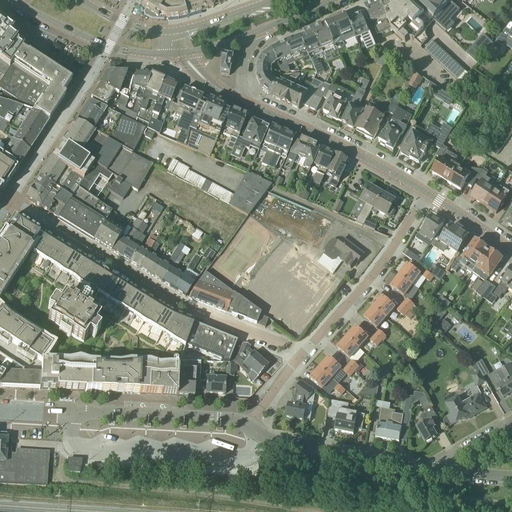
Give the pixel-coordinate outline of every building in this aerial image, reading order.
[(212,0),(145,0),(141,7),(146,10),(144,13),(145,16),(152,20),(164,21),(166,18),(168,19),(180,18),(214,8),(217,3),(221,5),(212,0)] [(379,2),(391,30),(405,43),(408,41),(408,40),(409,40),(410,40),(411,40),(412,40),(412,41),(413,40),(421,48),(428,41),(426,38),(425,35),(426,31),(427,28),(432,22),(425,15),(424,14),(424,15),(413,4),(411,6),(407,3),(406,2),(406,1),(406,0),(383,0),(384,4),(382,5),(380,1),(379,2)] [(426,12),(424,14),(425,15),(432,22),(434,20),(440,25),(455,8),(445,0),(420,0),(417,4),(426,12)] [(379,2),(365,8),(377,36),(391,30),(379,2)] [(348,22),(356,42),(358,46),(359,46),(364,44),(367,52),(375,48),(361,16),(356,19),(353,17),(349,18),(349,22),(348,22)] [(327,25),(338,51),(345,48),(345,47),(350,44),(356,42),(348,22),(346,17),(327,25)] [(0,47),(10,35),(13,31),(0,20),(0,47)] [(327,25),(313,31),(323,53),(330,51),(334,60),(340,58),(337,52),(338,51),(327,25)] [(301,37),(311,62),(313,67),(317,76),(324,73),(321,65),(319,66),(316,57),(323,53),(313,31),(301,37)] [(10,35),(0,47),(0,75),(0,76),(4,78),(21,50),(18,48),(19,46),(20,45),(19,45),(19,42),(10,35)] [(494,45),(492,47),(497,51),(500,53),(507,41),(501,36),(494,45)] [(295,63),(302,60),(304,65),(311,62),(301,37),(287,42),(295,63)] [(432,41),(424,51),(423,51),(425,53),(430,57),(434,61),(439,65),(443,69),(447,73),(448,73),(452,77),(456,82),(465,72),(432,41)] [(287,42),(273,48),(279,64),(278,64),(282,72),(290,72),(288,66),(295,63),(287,42)] [(490,42),(481,50),(486,54),(487,53),(492,47),(494,45),(490,42)] [(492,47),(487,53),(493,57),(497,51),(492,47)] [(257,67),(256,73),(272,73),(272,68),(278,64),(279,64),(273,48),(272,48),(266,52),(262,56),(259,61),(257,67)] [(0,95),(0,97),(32,110),(49,121),(74,83),(28,53),(27,54),(21,50),(4,78),(0,83),(0,89),(3,92),(2,96),(0,95)] [(222,54),(221,62),(223,62),(220,74),(230,76),(234,56),(222,54)] [(97,81),(101,83),(100,85),(128,100),(130,94),(132,90),(136,75),(126,74),(126,69),(110,69),(108,71),(104,73),(102,73),(97,81)] [(286,104),(299,110),(307,93),(314,80),(311,84),(303,81),(306,72),(301,72),(300,75),(286,104)] [(272,78),(272,73),(256,73),(256,74),(256,76),(256,77),(258,84),(262,91),(266,94),(271,97),(277,83),(272,78)] [(132,90),(130,94),(136,97),(133,108),(138,110),(151,75),(136,75),(132,90)] [(134,124),(147,129),(164,81),(151,75),(138,110),(137,115),(134,124)] [(278,83),(277,83),(271,97),(286,104),(300,75),(292,75),(287,84),(282,81),(280,85),(278,83)] [(302,105),(309,108),(315,97),(317,92),(324,85),(314,80),(307,93),(299,110),(302,105)] [(369,83),(363,80),(361,82),(354,97),(347,113),(344,120),(342,123),(346,124),(346,126),(354,129),(363,109),(359,107),(365,93),(364,92),(369,83)] [(166,113),(167,113),(168,109),(170,103),(169,103),(172,98),(176,86),(164,81),(147,129),(154,133),(159,135),(166,113)] [(431,82),(427,90),(433,96),(443,102),(447,95),(437,88),(431,82)] [(89,102),(134,124),(137,115),(124,109),(128,100),(100,85),(89,102)] [(168,109),(167,113),(181,119),(179,125),(177,128),(182,130),(176,143),(186,148),(190,131),(189,131),(194,117),(202,97),(191,93),(176,86),(172,98),(179,101),(177,106),(170,103),(168,109)] [(342,123),(344,120),(347,113),(354,97),(347,93),(346,94),(341,92),(342,91),(331,86),(328,91),(324,99),(330,102),(324,114),(329,117),(329,118),(337,121),(342,123)] [(394,115),(397,109),(403,98),(397,95),(393,101),(387,112),(394,115)] [(0,120),(3,123),(35,143),(49,121),(32,110),(0,97),(0,120)] [(203,98),(202,97),(194,117),(189,131),(190,131),(186,148),(210,158),(222,128),(229,111),(224,109),(225,107),(208,100),(207,104),(201,101),(203,98)] [(316,112),(320,103),(321,100),(315,97),(309,108),(316,112)] [(89,102),(76,123),(112,143),(132,154),(142,135),(145,136),(144,138),(151,141),(154,133),(147,129),(134,124),(89,102)] [(365,137),(372,141),(385,115),(377,111),(378,108),(370,104),(357,130),(366,135),(365,137)] [(394,116),(391,121),(379,143),(380,144),(380,146),(384,148),(386,147),(393,150),(401,136),(402,137),(409,125),(408,124),(412,117),(397,109),(394,115),(394,116)] [(229,111),(222,128),(225,129),(223,135),(230,139),(229,143),(226,148),(232,151),(238,138),(247,117),(233,111),(234,111),(230,110),(229,111)] [(0,133),(8,139),(29,152),(35,143),(3,123),(0,120),(0,133)] [(248,150),(250,147),(251,144),(260,149),(268,128),(268,126),(262,124),(260,125),(251,122),(243,140),(238,138),(232,151),(230,156),(239,160),(245,148),(248,150)] [(82,155),(112,176),(118,179),(131,188),(137,192),(152,165),(132,154),(112,143),(76,123),(62,143),(82,155)] [(511,133),(511,127),(506,123),(503,128),(511,134),(511,133)] [(430,125),(424,136),(410,127),(399,150),(403,152),(401,155),(419,165),(424,157),(427,152),(431,145),(439,150),(436,157),(442,146),(443,145),(449,136),(438,130),(430,125)] [(261,164),(268,167),(283,132),(271,127),(263,144),(261,150),(266,153),(261,164)] [(511,134),(503,128),(500,132),(509,138),(511,134)] [(285,161),(295,138),(283,132),(268,167),(274,170),(279,158),(285,161)] [(509,138),(500,132),(497,136),(506,142),(509,138)] [(506,142),(497,136),(494,141),(503,147),(506,142)] [(24,160),(29,152),(8,139),(3,146),(24,160)] [(293,163),(298,165),(308,143),(300,140),(300,142),(296,140),(284,168),(290,171),(293,163)] [(503,147),(494,141),(491,145),(500,151),(503,147)] [(84,180),(78,189),(95,201),(112,176),(82,155),(62,143),(52,159),(84,180)] [(298,165),(303,167),(300,175),(306,178),(318,150),(314,148),(315,146),(308,143),(298,165)] [(0,156),(18,168),(24,160),(3,146),(0,144),(0,156)] [(500,151),(491,145),(488,149),(497,155),(500,151)] [(441,160),(435,170),(432,173),(435,175),(448,183),(447,184),(450,185),(463,164),(462,164),(459,167),(454,164),(457,158),(446,152),(448,149),(442,146),(436,157),(441,160)] [(333,156),(321,149),(313,166),(318,168),(311,183),(319,187),(325,173),(333,156)] [(0,195),(18,168),(0,156),(0,195)] [(333,156),(325,173),(333,177),(328,185),(335,189),(345,169),(342,168),(345,161),(333,156)] [(52,159),(40,178),(72,198),(75,194),(78,189),(84,180),(52,159)] [(266,192),(271,186),(271,185),(247,174),(235,197),(187,171),(188,169),(172,161),(166,171),(182,180),(230,205),(229,206),(248,216),(266,192)] [(477,180),(483,171),(482,171),(471,169),(470,168),(469,167),(467,166),(466,165),(465,164),(463,164),(450,185),(451,186),(451,185),(457,189),(457,190),(460,192),(461,190),(465,184),(471,188),(476,180),(477,180)] [(484,207),(494,191),(487,186),(490,181),(485,178),(487,174),(483,171),(477,180),(481,183),(471,199),(484,207)] [(40,178),(33,188),(65,209),(72,198),(40,178)] [(118,179),(110,192),(123,201),(131,188),(118,179)] [(340,184),(336,192),(340,194),(344,186),(340,184)] [(509,194),(497,186),(494,191),(484,207),(496,215),(506,199),(511,202),(511,200),(511,187),(510,190),(511,190),(509,194)] [(366,219),(371,212),(381,194),(368,187),(367,188),(366,187),(363,192),(364,193),(359,202),(365,205),(354,223),(362,226),(363,226),(366,220),(366,219)] [(58,219),(59,218),(65,209),(33,188),(26,198),(58,219)] [(93,240),(95,241),(108,219),(107,219),(112,211),(102,205),(99,203),(95,201),(78,189),(75,194),(72,198),(65,209),(59,218),(93,240)] [(302,191),(299,198),(306,201),(309,194),(302,191)] [(386,197),(381,194),(371,212),(375,215),(377,212),(385,216),(389,218),(391,217),(394,212),(393,209),(390,207),(393,201),(392,200),(392,199),(387,196),(386,197)] [(335,204),(331,212),(338,215),(343,204),(336,201),(335,204)] [(142,213),(131,230),(128,228),(113,253),(121,258),(148,216),(142,213)] [(121,258),(130,263),(139,248),(145,238),(142,236),(152,219),(148,216),(121,258)] [(12,281),(9,279),(28,251),(31,253),(39,258),(44,250),(38,246),(45,236),(44,236),(40,233),(14,217),(0,237),(0,293),(1,293),(4,287),(7,289),(12,281)] [(432,241),(436,236),(443,225),(432,218),(429,223),(427,221),(423,227),(425,228),(420,236),(418,234),(415,239),(422,244),(425,239),(425,240),(427,237),(432,241)] [(105,248),(117,229),(112,226),(114,223),(108,219),(95,241),(99,244),(100,245),(105,248)] [(377,224),(366,220),(363,226),(374,231),(377,224)] [(119,226),(117,229),(105,248),(106,248),(113,253),(128,228),(127,227),(125,230),(119,226)] [(436,236),(432,241),(430,245),(438,250),(442,245),(458,254),(468,239),(466,236),(467,234),(461,230),(460,232),(457,231),(457,230),(456,229),(455,230),(450,227),(448,231),(447,232),(442,240),(436,236)] [(45,236),(44,236),(45,236),(38,246),(44,250),(39,258),(42,260),(54,241),(45,236)] [(130,263),(139,269),(150,252),(159,238),(158,237),(157,239),(152,236),(143,251),(139,248),(130,263)] [(159,238),(150,252),(139,269),(151,276),(160,261),(154,258),(154,254),(163,240),(159,238)] [(340,260),(341,262),(349,268),(351,269),(355,264),(357,265),(364,255),(343,239),(339,243),(335,240),(332,240),(323,252),(323,255),(332,262),(336,261),(338,259),(340,260)] [(64,247),(54,241),(42,260),(51,266),(52,266),(64,247)] [(479,242),(477,241),(475,241),(474,242),(474,244),(464,258),(459,255),(450,269),(455,273),(459,267),(460,265),(465,268),(473,274),(489,251),(488,250),(487,251),(482,247),(482,246),(479,245),(479,242)] [(151,276),(162,283),(181,253),(180,253),(183,247),(180,245),(168,264),(170,265),(169,267),(160,261),(151,276)] [(73,253),(64,247),(52,266),(61,272),(73,253)] [(100,270),(94,280),(45,250),(24,281),(7,270),(3,276),(20,287),(17,292),(22,295),(0,329),(0,356),(27,375),(40,376),(40,390),(107,393),(138,395),(139,368),(140,364),(140,358),(136,356),(139,333),(138,332),(144,323),(135,317),(140,309),(103,286),(110,276),(109,276),(100,270)] [(489,278),(500,263),(502,261),(502,259),(500,257),(498,257),(495,256),(489,252),(489,251),(473,274),(484,282),(474,295),(480,299),(484,294),(484,295),(490,285),(486,282),(488,278),(489,278)] [(82,259),(73,253),(61,272),(70,278),(82,259)] [(162,283),(173,290),(183,275),(175,270),(184,255),(181,253),(162,283)] [(200,258),(195,255),(186,269),(192,272),(200,258)] [(70,278),(79,283),(91,264),(82,259),(70,278)] [(100,270),(91,264),(79,283),(89,289),(100,270)] [(399,277),(412,287),(420,275),(407,265),(399,277)] [(431,275),(434,277),(441,282),(446,274),(438,268),(436,272),(434,271),(431,275)] [(511,269),(503,283),(502,283),(493,295),(499,299),(502,294),(504,295),(508,289),(511,291),(511,269)] [(233,293),(205,272),(198,281),(188,298),(188,299),(231,315),(238,296),(233,293)] [(426,272),(422,277),(426,280),(430,283),(434,277),(431,275),(426,272)] [(190,280),(183,275),(173,290),(185,298),(194,283),(195,283),(199,276),(194,274),(190,280)] [(110,276),(109,276),(98,295),(107,300),(118,281),(110,276)] [(412,287),(399,277),(390,288),(405,297),(412,287)] [(118,281),(107,300),(116,306),(127,287),(118,281)] [(490,285),(484,295),(489,298),(496,289),(491,285),(490,285)] [(116,306),(125,312),(137,293),(127,287),(116,306)] [(125,312),(134,317),(146,298),(137,293),(125,312)] [(238,296),(231,315),(256,325),(256,324),(260,315),(260,313),(238,296)] [(146,298),(134,317),(143,323),(155,304),(146,298)] [(382,298),(373,308),(385,319),(395,308),(382,298)] [(407,299),(402,305),(409,311),(414,306),(407,299)] [(164,310),(155,304),(143,323),(144,323),(152,329),(164,310)] [(404,317),(409,311),(402,305),(397,311),(404,317)] [(385,319),(373,308),(364,319),(376,330),(385,319)] [(152,329),(162,334),(174,315),(164,310),(152,329)] [(184,319),(174,315),(162,334),(171,340),(184,319)] [(260,315),(256,324),(265,328),(268,319),(260,315)] [(436,317),(430,323),(441,333),(447,326),(436,317)] [(194,323),(184,319),(171,340),(184,349),(185,346),(194,323)] [(194,323),(185,346),(221,358),(224,364),(226,364),(229,364),(238,342),(238,341),(194,323)] [(355,328),(346,339),(359,350),(368,339),(355,328)] [(379,331),(374,336),(381,343),(385,338),(386,337),(379,331)] [(377,347),(381,343),(374,336),(370,341),(377,347)] [(359,350),(346,339),(337,349),(350,360),(359,350)] [(229,364),(234,364),(236,365),(238,360),(241,360),(244,363),(243,364),(251,372),(247,377),(253,383),(263,372),(264,373),(267,369),(267,368),(268,367),(253,353),(252,354),(248,350),(250,346),(243,343),(243,344),(238,342),(229,364)] [(0,387),(2,388),(40,390),(40,376),(27,375),(0,356),(0,387)] [(329,358),(319,369),(332,380),(341,369),(329,358)] [(501,372),(496,374),(502,385),(497,388),(503,399),(511,394),(511,368),(507,359),(497,365),(501,372)] [(352,361),(347,367),(354,373),(357,375),(359,372),(355,368),(357,366),(352,361)] [(476,365),(480,372),(483,377),(489,374),(482,361),(476,365)] [(229,364),(226,364),(225,377),(233,378),(234,364),(229,364)] [(347,367),(343,372),(347,375),(350,378),(354,373),(347,367)] [(332,380),(319,369),(310,379),(323,390),(332,380)] [(483,378),(483,377),(480,372),(479,372),(471,377),(478,388),(486,383),(483,378)] [(224,395),(225,385),(225,379),(206,378),(205,394),(224,395)] [(313,404),(315,393),(301,383),(293,394),(294,394),(292,406),(289,405),(286,418),(309,422),(311,415),(304,414),(305,408),(302,408),(303,402),(313,404)] [(341,396),(345,392),(338,385),(334,390),(341,396)] [(447,427),(450,426),(456,423),(471,415),(472,417),(486,409),(478,396),(462,406),(458,399),(446,406),(452,415),(445,419),(444,421),(443,423),(445,426),(447,427)] [(425,424),(417,429),(425,444),(439,436),(437,431),(434,433),(432,430),(435,428),(431,421),(437,418),(426,399),(425,400),(424,399),(419,402),(426,415),(421,418),(423,421),(425,424)] [(365,416),(347,412),(348,405),(331,401),(327,418),(328,418),(328,416),(337,418),(335,431),(353,435),(354,430),(362,432),(365,416)] [(404,406),(403,416),(381,413),(382,409),(381,409),(378,428),(374,427),(373,436),(376,436),(375,440),(399,444),(400,436),(407,437),(412,407),(404,406)] [(6,455),(4,485),(45,487),(47,453),(17,451),(16,456),(6,455)] [(83,467),(83,462),(81,462),(81,461),(68,460),(68,466),(67,472),(79,473),(80,467),(83,467)]
